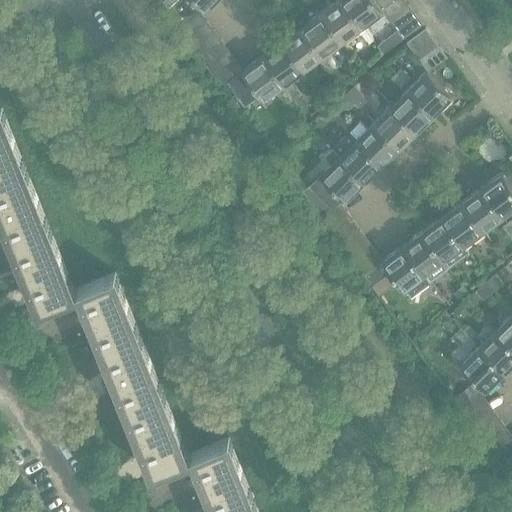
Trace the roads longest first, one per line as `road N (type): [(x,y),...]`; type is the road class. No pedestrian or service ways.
road 1 (tertiary): [(462,511),(72,0)]
road 2 (tertiary): [(30,13),(400,511)]
road 3 (residential): [(399,238),(378,208),(395,174),(503,92)]
road 4 (residential): [(90,511),(0,371)]
